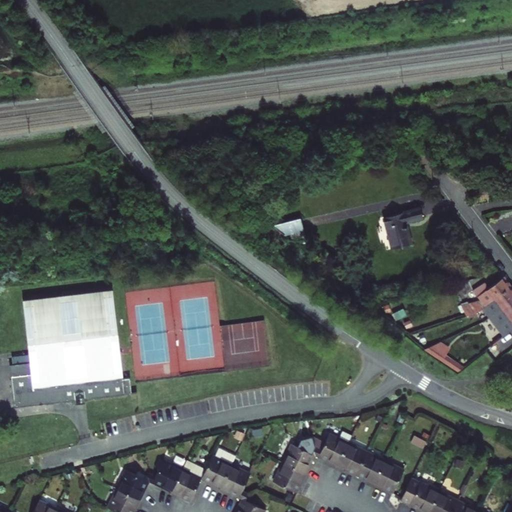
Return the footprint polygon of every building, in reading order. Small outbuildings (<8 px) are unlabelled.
[(382,216),(390,249),(410,244),(404,222),(420,217),(419,212),(418,207),(382,216)] [(272,225),(290,240),(304,237),(299,218),(272,225)] [(508,281),(505,277),(487,289),(483,282),(472,290),(479,300),(461,304),(464,317),(475,312),(487,304),(511,285),(508,281)] [(487,304),(495,314),(511,299),(511,286),(511,285),(487,304)] [(127,377),(117,286),(27,296),(35,362),(17,364),(19,374),(15,375),(19,406),(80,399),(81,403),(90,402),(90,398),(137,392),(135,376),(127,377)] [(511,299),(495,314),(509,332),(511,329),(511,299)] [(451,348),(441,341),(423,349),(428,353),(457,373),(465,367),(447,354),(451,348)] [(331,423),(328,429),(319,447),(317,445),(314,452),(324,457),(325,455),(330,458),(336,461),(346,441),(350,432),(331,423)] [(288,449),(282,460),(302,470),(305,464),(308,458),(310,459),(314,452),(290,440),(286,448),(288,449)] [(357,446),(346,441),(336,461),(341,463),(347,466),(346,468),(353,472),(365,448),(358,444),(357,446)] [(215,453),(212,451),(204,468),(201,474),(200,475),(208,479),(209,477),(214,480),(220,482),(230,463),(235,453),(219,445),(215,453)] [(372,479),(379,465),(382,459),(371,453),(372,451),(365,448),(353,472),(360,475),(361,473),(367,476),(372,479)] [(171,486),(181,467),(170,461),(171,459),(163,455),(155,473),(152,471),(149,478),(159,483),(160,481),(165,484),(171,486)] [(185,459),(181,467),(171,486),(177,489),(182,492),(181,494),(189,498),(200,475),(201,474),(204,468),(185,459)] [(393,464),(382,459),(379,465),(372,479),(378,481),(384,484),(383,486),(390,490),(402,466),(394,462),(393,464)] [(302,470),(282,460),(277,471),(275,470),(271,477),(295,489),(297,486),(299,482),(297,481),(302,470)] [(241,468),(230,463),(220,482),(225,485),(231,488),(230,490),(240,495),(244,488),(241,487),(249,470),(242,466),(241,468)] [(123,474),(118,486),(138,495),(140,490),(143,484),(145,485),(149,478),(152,471),(148,469),(145,476),(125,466),(121,473),(123,474)] [(426,509),(436,490),(425,484),(426,482),(409,474),(398,497),(407,502),(406,502),(410,504),(414,506),(415,504),(426,509)] [(138,495),(118,486),(112,497),(110,496),(106,503),(124,511),(131,511),(134,508),(132,507),(135,501),(138,495)] [(447,495),(436,490),(426,509),(431,511),(447,511),(455,497),(448,493),(447,495)] [(54,511),(57,507),(46,501),(47,499),(40,495),(31,511),(54,511)] [(234,511),(261,511),(264,507),(240,495),(237,502),(239,503),(236,509),(234,511)] [(470,511),(472,508),(461,502),(462,500),(455,497),(447,511),(470,511)]
